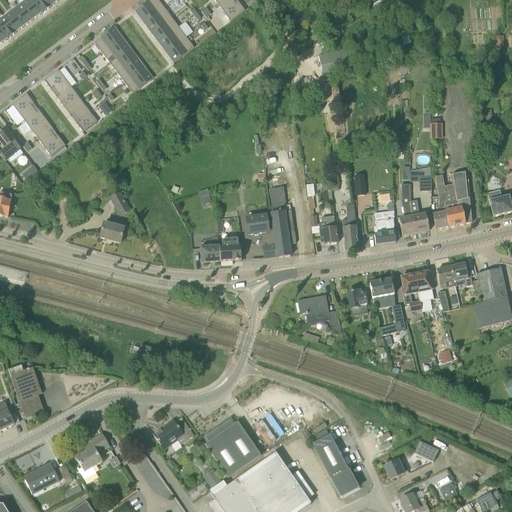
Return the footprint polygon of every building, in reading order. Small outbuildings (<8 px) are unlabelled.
[(30,0),(28,0),(21,6),(33,21),(41,14),(30,0)] [(44,0),(30,0),(41,14),(41,15),(51,8),(50,7),(44,0)] [(152,0),(135,13),(143,23),(163,8),(157,0),(152,0)] [(224,0),(217,5),(230,23),(245,12),(238,2),(235,4),(232,0),(224,0)] [(21,6),(13,11),(24,27),(33,21),(21,6)] [(163,8),(143,23),(150,33),(171,18),(163,8)] [(13,11),(4,18),(16,33),(24,27),(13,11)] [(4,18),(0,20),(0,32),(6,40),(6,41),(16,34),(16,33),(4,18)] [(158,43),(179,28),(171,18),(150,33),(158,43)] [(122,39),(114,28),(94,44),(102,54),(122,39)] [(166,54),(186,38),(179,28),(158,43),(166,54)] [(409,34),(401,35),(403,46),(411,44),(409,34)] [(174,64),(194,49),(186,38),(166,54),(174,64)] [(496,49),(504,49),(504,38),(496,38),(496,49)] [(130,49),(122,39),(102,54),(109,64),(130,49)] [(109,64),(117,74),(137,59),(130,49),(109,64)] [(323,78),(324,78),(350,72),(345,50),(318,57),(323,78)] [(137,59),(117,74),(124,84),(125,84),(125,85),(145,69),(137,59)] [(125,85),(132,95),(153,79),(145,69),(125,85)] [(44,81),(51,91),(53,89),(54,90),(59,97),(57,98),(56,97),(57,99),(71,88),(58,71),(44,81)] [(327,101),(337,100),(338,99),(336,83),(325,85),(327,101)] [(71,88),(57,99),(64,108),(66,106),(72,114),(70,115),(69,114),(69,115),(70,116),(84,105),(71,88)] [(39,112),(38,111),(39,112),(36,113),(31,106),(33,104),(26,95),(12,105),(25,123),(39,112)] [(71,117),(70,116),(72,115),(78,122),(76,124),(83,134),(97,123),(84,105),(70,116),(71,117)] [(52,129),(51,128),(51,129),(49,131),(47,128),(44,123),(46,121),(39,112),(25,123),(38,140),(52,129)] [(440,125),(431,125),(430,125),(430,128),(430,140),(442,140),(442,125),(440,125)] [(58,137),(56,139),(50,131),(52,130),(53,131),(52,129),(38,140),(51,158),(65,147),(58,137)] [(22,153),(10,136),(6,130),(0,134),(0,142),(5,149),(0,152),(0,156),(5,164),(22,153)] [(38,173),(33,167),(28,171),(32,177),(38,173)] [(265,174),(258,175),(259,183),(266,183),(265,174)] [(442,177),(435,178),(439,200),(443,200),(449,229),(472,224),(467,174),(451,176),(452,186),(444,187),(442,177)] [(354,177),(356,197),(365,196),(363,176),(354,177)] [(420,193),(431,192),(431,179),(419,179),(420,193)] [(410,206),(410,203),(409,186),(401,186),(402,200),(401,200),(405,219),(399,221),(402,237),(416,235),(410,206)] [(315,217),(313,198),(314,198),(313,187),(306,188),(308,199),(309,199),(311,218),(310,218),(311,228),(317,228),(316,217),(315,217)] [(278,207),(286,206),(285,202),(283,188),(269,190),(271,204),(272,208),(270,208),(272,217),(271,217),(277,258),(277,259),(291,257),(289,245),(296,244),(295,243),(291,212),(284,212),(279,213),(279,210),(278,207)] [(200,193),(203,205),(212,203),(209,190),(200,193)] [(0,216),(8,218),(11,199),(12,196),(0,193),(0,216)] [(501,200),(500,194),(488,197),(493,218),(511,213),(511,211),(509,198),(501,200)] [(436,231),(449,229),(443,200),(439,200),(437,201),(440,214),(433,216),(436,231)] [(125,201),(115,206),(120,216),(131,211),(125,201)] [(410,206),(416,235),(429,232),(426,215),(420,216),(417,202),(410,203),(410,206)] [(345,252),(358,250),(355,228),(356,227),(354,206),(346,207),(347,221),(342,221),(345,252)] [(375,246),(396,244),(393,222),(394,222),(393,214),(374,217),(377,237),(374,237),(375,246)] [(265,260),(277,258),(271,217),(246,220),(248,236),(265,234),(267,247),(263,247),(265,260)] [(338,244),(334,217),(321,219),(322,225),(319,225),(320,231),(321,240),(324,240),(324,246),(331,245),(331,246),(336,245),(336,244),(338,244)] [(120,244),(123,234),(124,229),(104,223),(100,239),(120,244)] [(219,248),(219,263),(241,261),(240,248),(238,248),(238,240),(222,242),(223,250),(220,250),(220,248),(219,248)] [(208,249),(200,250),(201,265),(219,263),(219,248),(208,249)] [(480,291),(478,281),(472,283),(471,280),(469,273),(466,273),(465,265),(458,267),(458,266),(452,267),(452,268),(450,268),(454,283),(465,281),(466,288),(472,286),(474,293),(480,291)] [(454,283),(450,268),(449,269),(448,268),(444,269),(444,270),(436,271),(439,284),(441,290),(455,287),(454,283)] [(480,291),(483,304),(473,306),(478,329),(511,321),(501,270),(476,275),(478,281),(480,291)] [(414,276),(421,310),(431,308),(430,301),(434,300),(432,291),(431,283),(429,284),(427,273),(414,276)] [(403,297),(405,306),(409,305),(411,313),(421,310),(414,276),(401,279),(403,289),(401,289),(403,297)] [(395,302),(391,280),(370,284),(372,300),(373,300),(375,312),(393,308),(397,326),(404,325),(401,307),(395,308),(394,302),(395,302)] [(360,293),(359,290),(347,292),(349,309),(350,308),(351,317),(367,314),(365,305),(363,292),(360,293)] [(444,313),(449,312),(445,292),(438,294),(444,313)] [(328,315),(325,298),(298,303),(300,315),(306,314),(308,327),(316,325),(315,320),(329,318),(332,335),(338,334),(335,314),(328,315)] [(319,339),(305,333),(303,339),(317,344),(319,339)] [(138,355),(138,356),(156,361),(159,351),(141,346),(140,347),(140,349),(139,353),(138,355)] [(452,362),(449,352),(440,355),(443,364),(452,362)] [(22,367),(8,371),(10,377),(25,420),(45,413),(44,413),(39,397),(33,381),(37,380),(33,369),(29,370),(23,372),(22,367)] [(508,399),(511,397),(511,378),(501,384),(508,399)] [(10,415),(8,411),(4,403),(0,405),(0,431),(0,432),(14,426),(15,425),(20,423),(15,413),(10,415)] [(175,424),(173,421),(165,427),(166,428),(153,436),(153,437),(163,451),(177,442),(176,441),(183,436),(187,442),(194,437),(182,419),(175,424)] [(207,444),(205,446),(228,479),(261,457),(251,442),(243,431),(238,423),(235,425),(234,426),(230,421),(205,438),(209,443),(207,444)] [(263,421),(255,426),(269,446),(277,441),(263,421)] [(86,453),(76,459),(82,470),(79,472),(84,480),(95,474),(92,468),(102,463),(97,455),(103,451),(108,448),(109,448),(108,447),(106,442),(105,441),(102,436),(101,436),(96,439),(87,444),(83,446),(82,447),(83,448),(86,453)] [(342,498),(358,489),(349,473),(350,473),(349,471),(348,471),(348,470),(330,436),(312,445),(341,499),(343,498),(342,498)] [(433,464),(439,452),(419,443),(414,455),(433,464)] [(215,501),(208,505),(213,511),(301,511),(311,505),(297,485),(303,481),(299,474),(293,479),(276,454),(213,497),(215,501)] [(116,457),(109,461),(113,468),(120,464),(116,457)] [(175,467),(171,461),(167,464),(171,470),(175,467)] [(401,468),(398,461),(384,467),(390,481),(408,473),(405,466),(401,468)] [(24,478),(23,478),(32,496),(33,495),(59,482),(60,482),(51,464),(50,465),(24,478)] [(66,485),(73,482),(65,467),(59,470),(66,485)] [(215,473),(205,481),(211,490),(222,482),(215,473)] [(446,503),(458,497),(452,484),(439,491),(446,503)] [(491,494),(476,502),(481,511),(485,511),(497,506),(491,494)] [(415,503),(412,496),(400,502),(404,511),(429,511),(423,499),(415,503)] [(92,511),(86,503),(73,511),(92,511)]
